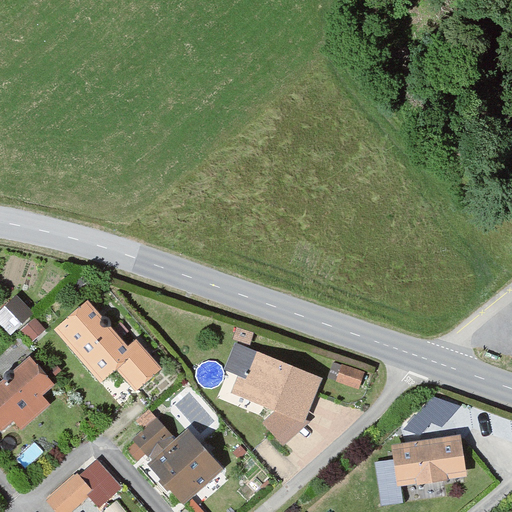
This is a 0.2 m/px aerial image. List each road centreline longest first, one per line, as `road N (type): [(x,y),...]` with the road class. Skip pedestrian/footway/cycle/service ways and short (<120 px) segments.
road 1 (tertiary): [(0,222),(100,246),(431,364)]
road 2 (residential): [(265,511),(431,364)]
